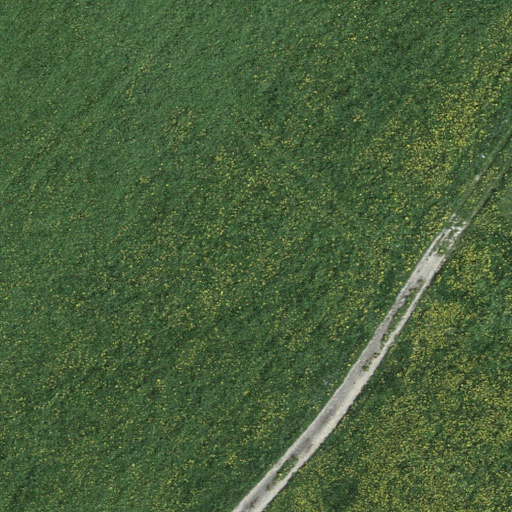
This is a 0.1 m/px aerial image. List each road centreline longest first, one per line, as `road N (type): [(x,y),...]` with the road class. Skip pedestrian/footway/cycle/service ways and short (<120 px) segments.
road 1 (track): [(257,511),(334,431),(467,229)]
road 2 (track): [(511,283),(467,229),(511,171)]
